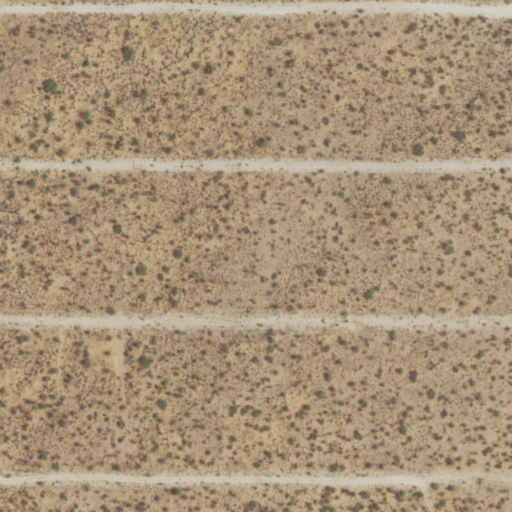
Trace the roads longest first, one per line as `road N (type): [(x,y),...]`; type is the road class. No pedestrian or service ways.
road 1 (track): [(511,9),(0,11)]
road 2 (track): [(0,322),(511,322)]
road 3 (track): [(0,166),(511,166)]
road 4 (track): [(511,483),(0,483)]
